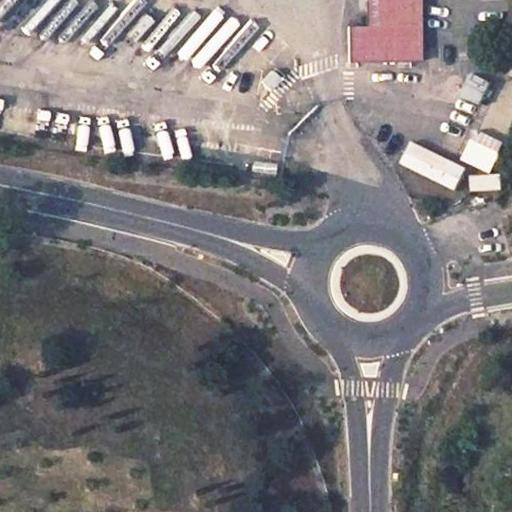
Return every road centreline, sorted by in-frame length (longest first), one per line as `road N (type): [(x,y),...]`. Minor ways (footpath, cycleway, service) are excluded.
road 1 (secondary): [(138,215),(247,258),(317,308)]
road 2 (secondary): [(335,241),(138,215)]
road 3 (secondary): [(409,324),(424,295),(410,249),(383,232),(335,241)]
road 4 (secondary): [(138,215),(0,188)]
